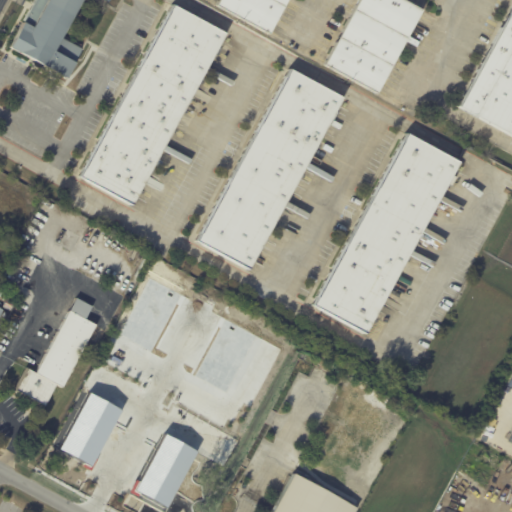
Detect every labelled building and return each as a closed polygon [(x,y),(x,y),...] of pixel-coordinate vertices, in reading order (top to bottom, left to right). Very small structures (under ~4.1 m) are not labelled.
[(109,0),(108,3),(102,0),(82,0),(61,38),(82,49),(74,63),(75,63),(66,79),(10,47),(35,0),(109,0)] [(286,0),(268,34),(216,5),(218,0),(286,0)] [(404,0),(422,10),(376,94),(324,65),(359,0),(404,0)] [(204,71),(131,205),(79,176),(173,4),(225,33),(204,71)] [(511,135),(458,106),(511,7),(511,135)] [(341,99),(248,270),(196,241),(290,68),(342,97),(341,99)] [(451,173),(363,334),(315,307),(316,307),(312,305),(315,299),(315,298),(406,132),(458,161),(451,173)] [(507,181),(500,177),(503,171),(511,175),(507,181)] [(491,232),(492,232),(488,239),(478,234),(481,226),(491,232)] [(69,311),(95,325),(61,387),(55,384),(43,406),(15,391),(27,369),(35,373),(69,311)] [(309,483),(356,509),(354,511),(272,511),(294,474),(309,483)]
